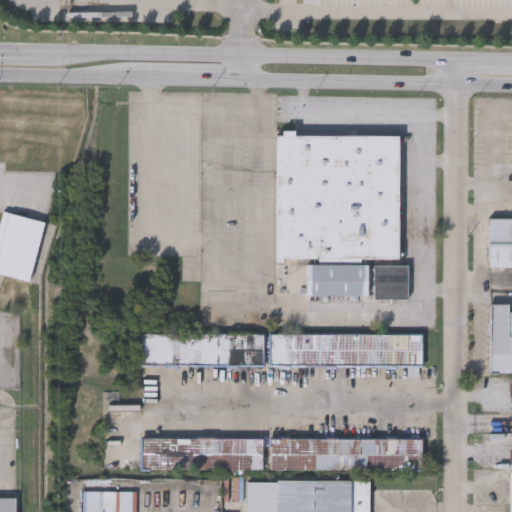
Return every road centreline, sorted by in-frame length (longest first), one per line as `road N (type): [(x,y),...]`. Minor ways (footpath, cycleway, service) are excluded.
road 1 (secondary): [(0,75),(511,84)]
road 2 (residential): [(458,511),(456,62)]
road 3 (secondary): [(456,62),(36,55)]
